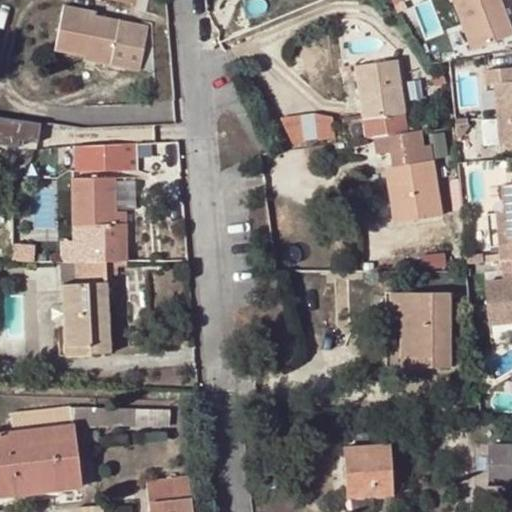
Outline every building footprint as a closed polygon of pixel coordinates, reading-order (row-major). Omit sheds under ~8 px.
[(97,0),(97,2),(134,10),(136,0),(97,0)] [(136,0),(134,10),(133,15),(143,17),(147,0),(136,0)] [(448,0),(467,48),(509,32),(496,0),(448,0)] [(94,17),(64,10),(54,53),(84,59),(83,64),(137,76),(145,32),(93,22),(94,17)] [(353,67),(362,120),(403,114),(394,61),(353,67)] [(511,70),(485,73),(486,87),(496,86),(501,147),(511,146),(511,70)] [(0,139),(40,145),(43,121),(0,114),(0,139)] [(406,133),(403,114),(362,120),(366,139),(374,138),(406,133)] [(318,139),(314,115),(300,117),(305,142),(318,139)] [(390,153),(421,148),(418,131),(406,133),(374,138),(377,155),(390,153)] [(136,147),(71,147),(71,173),(137,173),(136,147)] [(393,169),(433,163),(430,147),(421,148),(390,153),(393,169)] [(395,226),(443,217),(433,163),(393,169),(386,171),(395,226)] [(69,183),(71,246),(59,246),(59,266),(60,266),(75,266),(82,266),(104,265),(125,265),(124,217),(113,217),(112,182),(69,183)] [(511,188),(504,189),(507,217),(510,247),(501,248),(502,264),(511,262),(511,188)] [(501,248),(510,247),(507,217),(498,218),(501,248)] [(511,262),(502,264),(503,276),(511,275),(511,262)] [(64,348),(88,347),(88,357),(109,357),(104,265),(82,266),(75,266),(76,288),(61,288),(64,348)] [(60,266),(61,288),(76,288),(75,266),(60,266)] [(511,282),(486,285),(490,328),(511,326),(511,282)] [(448,371),(450,295),(391,294),(391,316),(401,316),(401,349),(389,349),(388,367),(415,368),(415,361),(432,361),(432,370),(448,371)] [(361,367),(386,367),(386,342),(361,342),(361,367)] [(64,358),(88,357),(88,347),(64,348),(64,358)] [(0,496),(81,488),(75,427),(96,427),(95,409),(70,409),(7,414),(9,433),(0,434),(0,496)] [(95,409),(96,427),(168,429),(167,410),(95,409)] [(392,497),(389,444),(344,447),(347,500),(392,497)] [(511,445),(489,445),(489,485),(511,485),(511,445)] [(189,511),(187,481),(144,485),(146,511),(189,511)]
